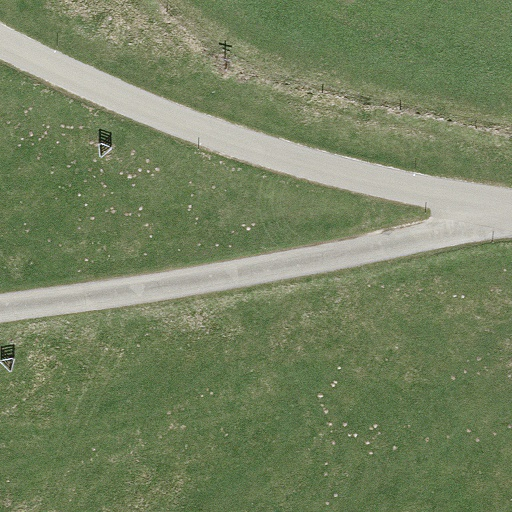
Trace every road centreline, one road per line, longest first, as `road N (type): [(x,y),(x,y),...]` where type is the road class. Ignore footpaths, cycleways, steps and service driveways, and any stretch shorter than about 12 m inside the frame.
road 1 (track): [(0,50),(188,134),(346,181),(511,215)]
road 2 (track): [(0,315),(128,302),(448,243),(511,220)]
